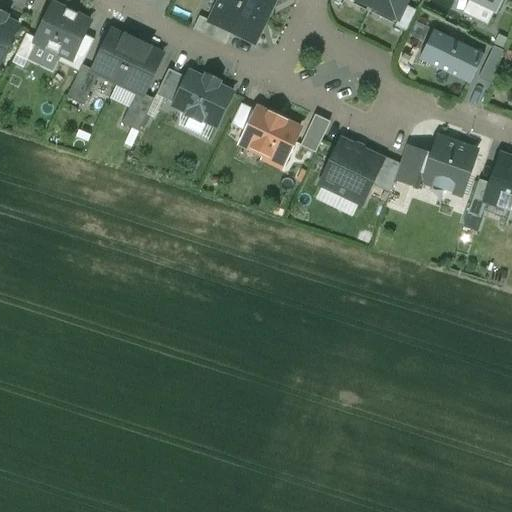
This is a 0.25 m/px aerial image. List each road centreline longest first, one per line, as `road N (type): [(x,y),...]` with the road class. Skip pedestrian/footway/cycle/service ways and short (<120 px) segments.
road 1 (residential): [(511,133),(422,102),(279,81)]
road 2 (residential): [(107,0),(279,81)]
